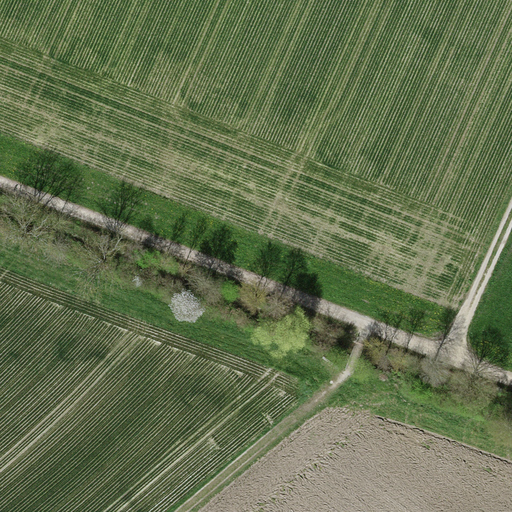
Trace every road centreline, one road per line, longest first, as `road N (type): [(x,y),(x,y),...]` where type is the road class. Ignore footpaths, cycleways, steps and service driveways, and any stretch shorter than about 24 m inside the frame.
road 1 (track): [(0,183),(455,361)]
road 2 (track): [(183,511),(348,370)]
road 3 (track): [(455,361),(511,232)]
